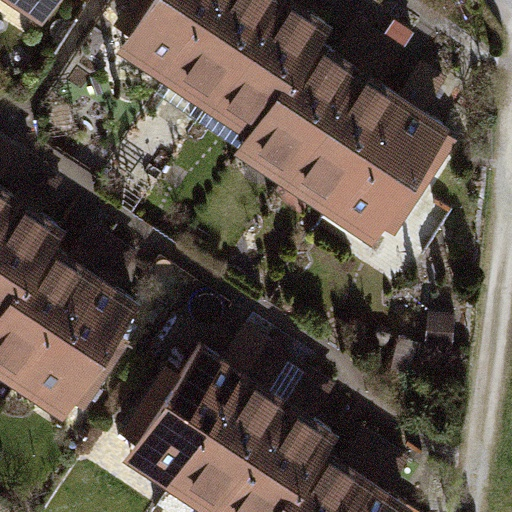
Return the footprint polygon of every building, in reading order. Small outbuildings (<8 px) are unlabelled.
[(0,0),(39,25),(54,0),(0,0)] [(142,0),(112,46),(159,77),(210,0),(142,0)] [(210,0),(159,77),(199,104),(269,0),(210,0)] [(269,0),(199,104),(242,132),(307,35),(317,20),(300,9),(306,0),(269,0)] [(332,52),(307,35),(242,132),(228,152),(276,184),(377,33),(354,18),(332,52)] [(377,33),(276,184),(318,212),(396,95),(377,82),(400,48),(377,33)] [(396,95),(318,212),(311,222),(356,252),(374,225),(389,235),(449,146),(434,135),(441,124),(421,111),(444,78),(419,61),(396,95)] [(0,167),(12,149),(0,140),(0,217),(13,197),(0,188),(0,167)] [(13,197),(0,217),(0,312),(45,244),(57,226),(35,212),(57,178),(35,164),(13,197)] [(63,257),(45,244),(0,312),(0,383),(13,392),(112,241),(85,223),(63,257)] [(112,241),(13,392),(59,422),(71,405),(80,411),(127,339),(118,333),(137,304),(113,289),(135,255),(112,241)] [(188,282),(167,268),(150,294),(171,308),(188,282)] [(453,314),(424,312),(421,342),(450,344),(453,314)] [(190,341),(114,460),(164,492),(261,340),(238,326),(217,358),(190,341)] [(261,340),(164,492),(195,511),(208,511),(281,399),(264,388),(285,356),(261,340)] [(281,399),(208,511),(271,511),(311,450),(326,427),(310,417),(328,388),(299,370),(281,399)] [(333,463),(311,450),(271,511),(335,511),(380,442),(356,427),(333,463)] [(403,457),(380,442),(335,511),(401,511),(404,508),(380,493),(403,457)]
